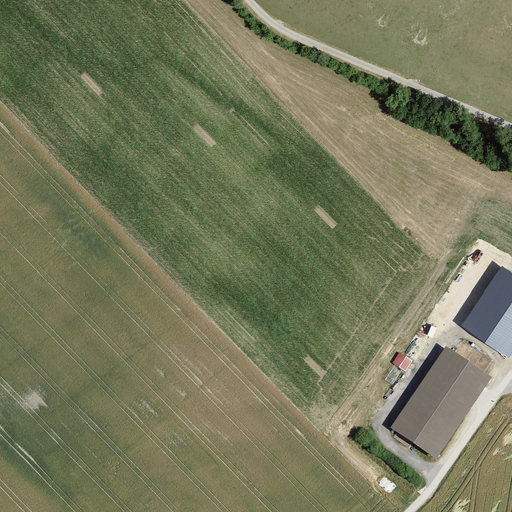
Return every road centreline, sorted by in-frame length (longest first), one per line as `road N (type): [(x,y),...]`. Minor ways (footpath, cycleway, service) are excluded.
road 1 (track): [(511,130),(298,39),(248,0)]
road 2 (track): [(409,511),(511,375)]
